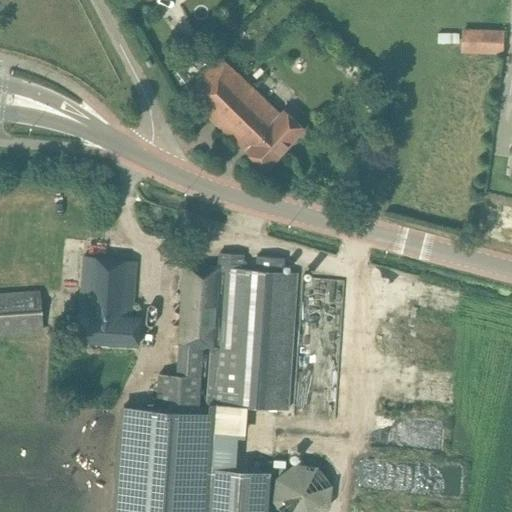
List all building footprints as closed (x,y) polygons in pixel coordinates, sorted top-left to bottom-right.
[(504,30),(463,29),(461,53),(504,54),(504,30)] [(266,169),(304,128),(286,109),(281,114),(220,55),(185,93),(266,169)] [(219,266),(184,263),(176,345),(179,345),(177,374),(159,373),(156,408),(120,405),(112,511),(208,511),(211,468),(214,432),(216,404),(228,405),(227,416),(242,417),(243,406),(286,410),(297,272),(283,271),(284,258),(257,256),(256,269),(245,268),(245,261),(242,260),(243,254),(220,253),(219,266)] [(136,345),(139,317),(130,316),(136,261),(84,256),(78,312),(76,312),(74,340),(136,345)] [(0,294),(0,333),(42,331),(39,292),(0,294)] [(333,484),(318,466),(295,462),(276,477),(273,501),(282,511),(324,511),(329,508),(333,484)] [(267,511),(270,472),(211,468),(208,511),(267,511)]
